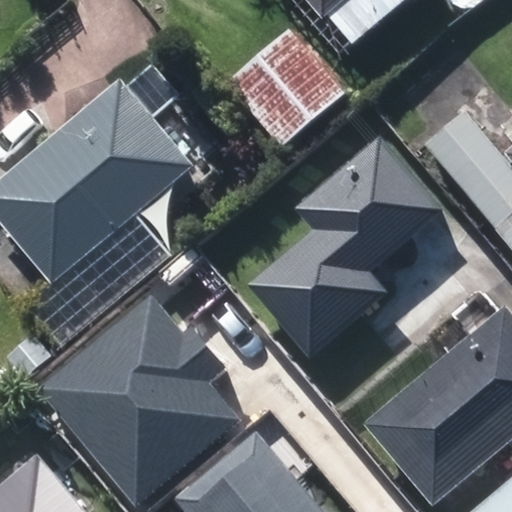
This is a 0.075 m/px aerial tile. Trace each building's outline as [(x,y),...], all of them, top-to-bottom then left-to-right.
[(297,0),(323,31),(359,0),(297,0)] [(230,96),(284,157),(346,102),(293,41),(230,96)] [(77,278),(110,319),(173,267),(139,226),(194,180),(156,135),(183,111),(154,75),(127,99),(122,94),(0,196),(0,228),(57,296),(77,278)] [(374,110),(397,138),(417,121),(394,94),(374,110)] [(511,136),(500,146),(511,160),(511,164),(507,169),(467,124),(428,157),(511,255),(511,136)] [(249,296),(312,370),(389,304),(370,280),(442,219),(381,149),(298,220),(316,241),(249,296)] [(194,267),(164,295),(196,330),(226,303),(194,267)] [(37,389),(136,507),(240,420),(208,382),(223,369),(188,328),(182,334),(150,296),(37,389)] [(366,437),(429,511),(441,511),(511,452),(511,324),(507,318),(366,437)] [(323,511),(257,432),(177,497),(189,511),(323,511)] [(85,511),(36,454),(0,484),(0,499),(10,511),(85,511)] [(511,511),(511,491),(486,511),(511,511)] [(10,511),(0,499),(0,511),(10,511)]
